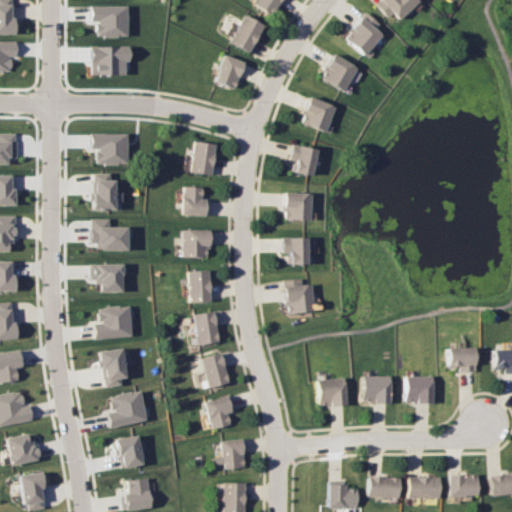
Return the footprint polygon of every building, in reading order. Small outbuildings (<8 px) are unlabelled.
[(9,0),(0,0),(0,32),(13,32),(12,17),(10,17),(9,0)] [(389,12),(395,19),(414,0),(376,0),(372,4),(384,17),(389,12)] [(123,5),(87,5),(87,21),(92,21),(92,36),(124,35),(123,5)] [(359,54),(378,34),(371,28),(375,24),(363,12),(340,36),(359,54)] [(260,24),(241,14),(226,42),(245,52),(260,24)] [(14,41),(0,40),(0,71),(8,71),(8,56),(13,56),(14,41)] [(125,45),(87,46),(87,74),(121,74),(121,60),(125,60),(125,45)] [(211,81),(231,88),(240,60),(220,54),(211,81)] [(340,89),(352,65),(328,54),(317,78),(340,89)] [(322,130),(329,104),(304,97),(297,123),(322,130)] [(0,162),(7,163),(7,156),(13,156),(13,132),(0,132),(0,162)] [(123,132),(86,133),(87,148),(91,148),(92,163),(124,163),(123,132)] [(212,144),(191,140),(185,171),(206,175),(212,144)] [(285,158),(292,160),(290,170),(306,175),(313,149),(289,143),(285,158)] [(110,209),(110,201),(117,201),(117,191),(108,191),(108,173),(89,172),(88,208),(110,209)] [(0,203),(10,203),(10,174),(0,173),(0,203)] [(204,198),(198,198),(198,186),(179,186),(178,214),(204,214),(204,198)] [(279,218),(306,219),(307,192),(280,191),(279,218)] [(0,250),(7,250),(7,237),(12,237),(13,215),(0,214),(0,250)] [(121,226),(104,226),(105,218),(86,218),(86,243),(95,243),(95,249),(121,249),(121,226)] [(204,256),(204,228),(177,229),(178,256),(204,256)] [(279,252),(285,252),(286,264),(302,263),(301,236),(278,237),(279,252)] [(10,260),(0,259),(0,290),(10,290),(10,260)] [(117,263),(88,263),(88,281),(95,281),(95,291),(117,290),(117,263)] [(204,269),(183,270),(184,301),(205,301),(204,269)] [(282,312),(309,311),(307,283),(297,283),(297,278),(281,279),(282,312)] [(0,338),(13,338),(12,320),(9,320),(8,301),(0,301),(0,338)] [(126,335),(124,304),(90,307),(92,337),(126,335)] [(190,312),(192,343),(213,341),(210,311),(190,312)] [(442,347),(443,365),(454,365),(454,371),(470,371),(470,347),(442,347)] [(97,349),(99,386),(119,384),(117,348),(97,349)] [(511,372),(511,348),(488,349),(489,368),(500,368),(500,373),(511,372)] [(0,351),(0,381),(14,380),(13,366),(19,366),(17,349),(0,351)] [(196,357),(205,387),(225,381),(216,351),(196,357)] [(357,401),(385,402),(385,375),(358,375),(357,401)] [(427,375),(400,375),(400,402),(427,402),(427,375)] [(314,405),(341,404),(340,377),(313,378),(314,405)] [(142,419),(136,389),(105,395),(108,411),(104,412),(107,426),(142,419)] [(0,424),(29,419),(26,404),(21,405),(18,390),(0,393),(0,424)] [(202,399),(207,428),(226,424),(224,411),(230,409),(228,395),(202,399)] [(25,439),(24,433),(4,436),(7,463),(36,459),(34,438),(25,439)] [(118,454),(121,467),(139,463),(133,433),(111,438),(114,455),(118,454)] [(213,467),(241,465),(240,438),(217,439),(218,457),(213,457),(213,467)] [(19,473),(23,510),(44,507),(40,471),(19,473)] [(511,491),(511,471),(485,475),(488,495),(511,491)] [(474,473),(446,474),(446,495),(474,495),(474,473)] [(366,496),(396,497),(397,476),(366,475),(366,496)] [(405,497),(436,498),(437,476),(405,476),(405,497)] [(124,479),(126,492),(121,492),(123,509),(147,506),(144,477),(124,479)] [(355,487),(343,487),(343,480),(326,481),(327,507),(355,506),(355,487)] [(241,511),(242,482),(221,481),(219,511),(241,511)]
